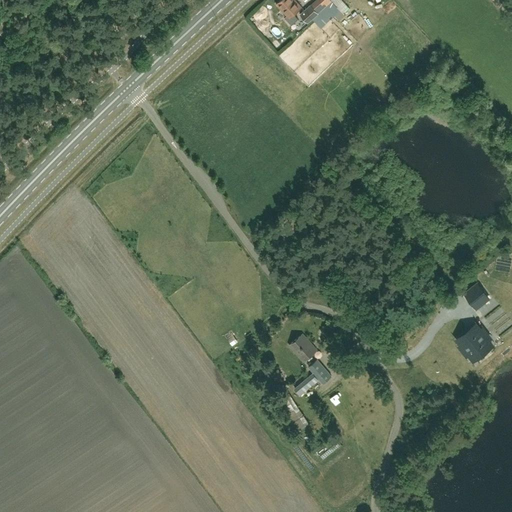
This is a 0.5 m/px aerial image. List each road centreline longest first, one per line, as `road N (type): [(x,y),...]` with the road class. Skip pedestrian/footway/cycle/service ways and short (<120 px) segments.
road 1 (unclassified): [(129,89),(294,305),(328,311),(373,345),(398,408),(375,511)]
road 2 (primary): [(0,216),(129,89)]
road 3 (primary): [(129,89),(223,0)]
